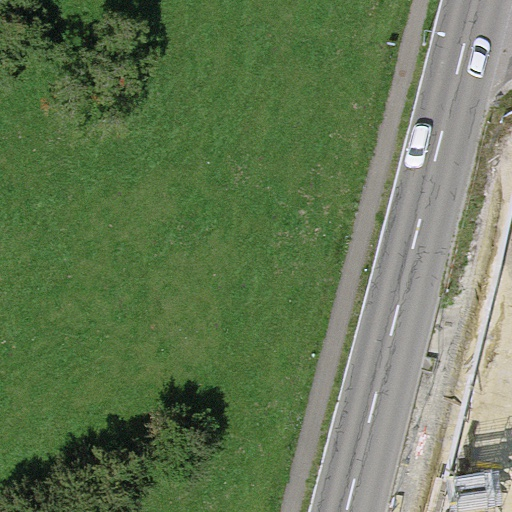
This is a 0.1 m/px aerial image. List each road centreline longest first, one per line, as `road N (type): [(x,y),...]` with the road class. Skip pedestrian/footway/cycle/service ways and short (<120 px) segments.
road 1 (secondary): [(426,206),(348,511)]
road 2 (secondary): [(426,206),(479,0)]
